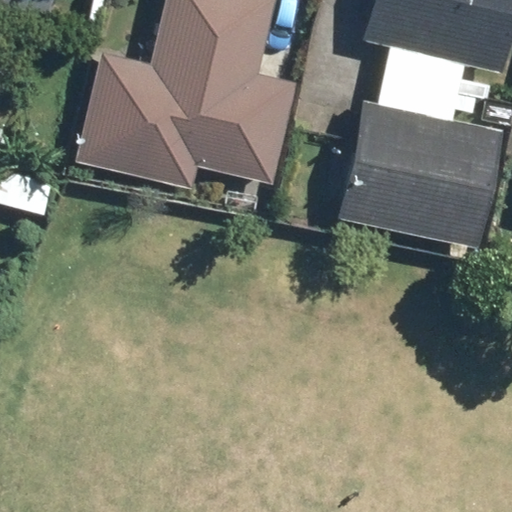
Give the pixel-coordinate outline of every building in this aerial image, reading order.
[(37,0),(0,0),(0,7),(34,16),(37,0)] [(243,73),(259,0),(149,0),(136,60),(85,49),(60,160),(180,187),(185,165),(261,181),(284,82),(243,73)] [(489,70),(506,0),(359,0),(351,35),(489,70)] [(469,244),(495,124),(350,92),(323,213),(469,244)] [(0,167),(0,206),(40,213),(47,171),(0,167)]
